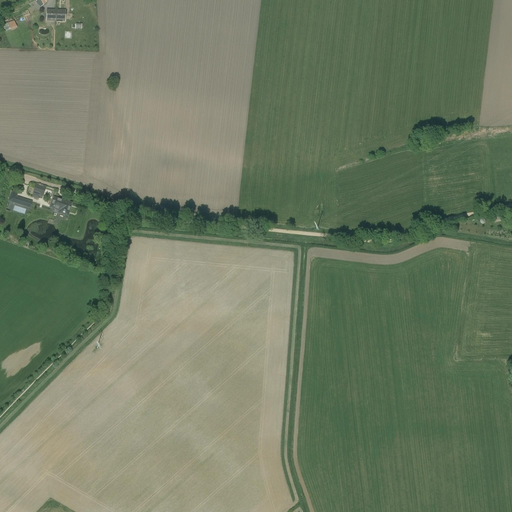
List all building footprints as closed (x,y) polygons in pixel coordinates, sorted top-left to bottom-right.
[(56,21),(56,10),(47,10),(46,21),(56,21)] [(65,11),(56,10),(56,21),(65,22),(65,11)] [(3,24),(5,31),(11,30),(10,28),(16,26),(15,22),(3,24)] [(43,197),(46,188),(36,185),(32,197),(38,199),(39,195),(43,197)] [(8,202),(15,204),(17,197),(18,193),(11,191),(8,202)] [(54,197),(52,207),(61,210),(60,212),(69,215),(72,202),(54,197)]
